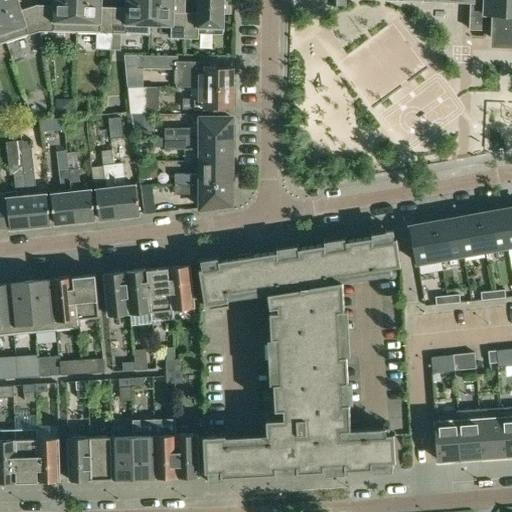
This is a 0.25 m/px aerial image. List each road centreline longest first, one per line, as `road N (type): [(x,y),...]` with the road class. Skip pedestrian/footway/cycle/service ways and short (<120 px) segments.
road 1 (residential): [(0,251),(270,216)]
road 2 (residential): [(511,177),(270,216)]
road 3 (residential): [(270,216),(270,0)]
road 4 (residential): [(358,511),(511,494)]
